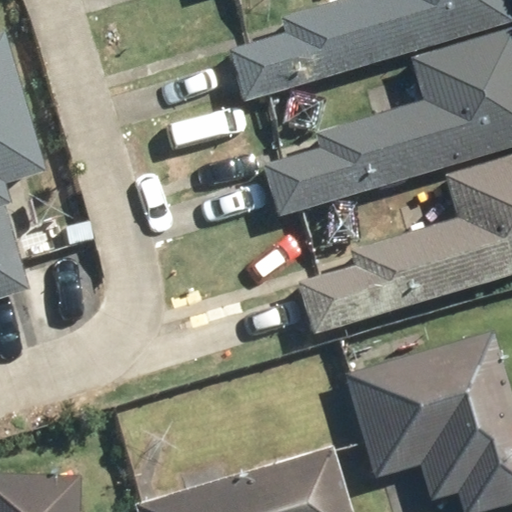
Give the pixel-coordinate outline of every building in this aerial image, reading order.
[(223,59),(238,109),(507,30),(498,0),(362,0),(274,26),(279,42),(223,59)] [(258,173),(273,224),(511,153),(511,42),(510,36),(405,67),(418,109),(310,141),(315,157),(258,173)] [(0,90),(0,302),(27,294),(0,205),(0,194),(29,186),(0,90)] [(292,291),(307,342),(511,280),(511,162),(439,184),(451,227),(343,258),(348,275),(292,291)] [(334,376),(368,484),(409,472),(421,509),(448,500),(451,511),(493,511),(511,506),(511,420),(483,329),(334,376)] [(341,511),(324,450),(121,508),(121,511),(341,511)] [(76,511),(78,480),(0,476),(0,511),(76,511)]
